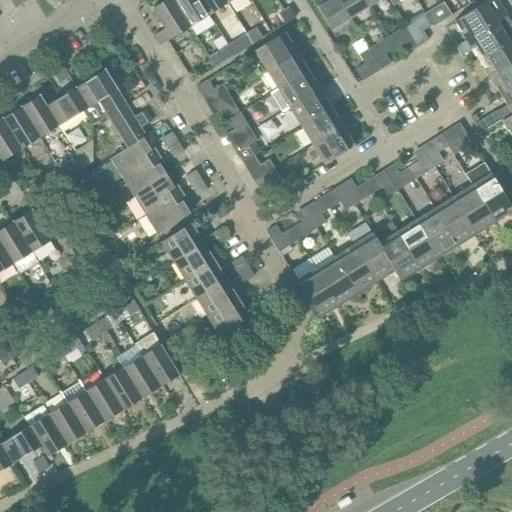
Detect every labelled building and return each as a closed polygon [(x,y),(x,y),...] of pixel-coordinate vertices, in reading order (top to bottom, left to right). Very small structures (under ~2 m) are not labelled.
[(164,29),(154,35),(160,45),(190,27),(172,0),(165,0),(152,9),(164,29)] [(208,15),(198,0),(172,0),(190,27),(208,15)] [(227,4),(224,0),(198,0),(208,15),(227,4)] [(224,0),(227,4),(230,2),(236,12),(250,3),(247,0),(224,0)] [(350,18),(338,0),(311,0),(330,30),(350,18)] [(338,0),(350,18),(368,6),(364,0),(338,0)] [(507,15),(497,0),(487,0),(454,21),(466,40),(507,15)] [(289,7),(284,10),(279,13),(285,23),(295,17),(289,7)] [(423,31),(432,25),(425,14),(406,25),(419,46),(428,40),(423,31)] [(466,40),(455,47),(461,56),(472,49),(478,59),(508,40),(511,37),(511,23),(507,15),(466,40)] [(252,44),(262,37),(256,28),(246,34),(252,44)] [(254,51),(267,70),(297,51),(285,31),(254,51)] [(394,48),(405,42),(398,31),(387,37),(394,48)] [(390,64),(384,55),(394,48),(387,37),(368,49),(380,69),(390,64)] [(234,55),(244,49),(237,39),(228,45),(234,55)] [(489,78),(511,63),(511,45),(508,40),(478,59),(489,78)] [(215,67),(225,61),(218,51),(208,57),(215,67)] [(297,51),(267,70),(278,89),(309,69),(297,51)] [(362,81),(373,74),(365,63),(355,69),(362,81)] [(501,96),(511,89),(511,63),(489,78),(501,96)] [(63,67),(53,73),(60,83),(70,77),(63,67)] [(278,89),(270,93),(282,112),(290,107),(320,88),(309,69),(278,89)] [(75,88),(87,107),(98,100),(105,111),(124,100),(105,70),(75,88)] [(207,80),(195,87),(207,106),(219,99),(228,94),(222,84),(213,90),(207,80)] [(57,126),(87,107),(75,88),(46,106),(57,126)] [(290,107),(301,126),(332,107),(320,88),(290,107)] [(511,89),(501,96),(506,105),(496,111),(502,121),(511,115),(511,89)] [(219,99),(207,106),(213,115),(213,116),(222,110),(228,119),(240,112),(233,102),(228,94),(219,99)] [(46,106),(40,95),(20,107),(39,137),(57,126),(46,106)] [(134,117),(124,100),(105,111),(127,148),(143,138),(146,137),(140,127),(151,121),(145,110),(134,117)] [(2,119),(21,149),(39,137),(20,107),(2,119)] [(301,126),(313,145),(343,125),(332,107),(301,126)] [(228,119),(234,129),(234,130),(246,123),(240,112),(228,119)] [(511,137),(511,115),(502,121),(511,137)] [(481,135),(493,128),(486,117),(475,124),(481,135)] [(2,119),(0,120),(0,158),(2,161),(21,149),(2,119)] [(459,123),(450,129),(458,140),(463,149),(472,143),(459,123)] [(313,145),(324,164),(355,145),(343,125),(313,145)] [(450,129),(440,135),(447,147),(453,156),(463,149),(458,140),(450,129)] [(178,142),(172,132),(162,138),(168,148),(178,142)] [(440,135),(430,141),(437,153),(447,147),(440,135)] [(111,160),(100,167),(111,184),(122,177),(158,155),(154,148),(151,150),(143,138),(127,148),(110,158),(111,160)] [(84,166),(93,161),(92,140),(75,151),(84,166)] [(184,152),(178,142),(168,148),(174,158),(184,152)] [(236,152),(242,162),(254,155),(247,145),(236,152)] [(158,155),(122,177),(133,196),(166,176),(159,164),(162,162),(158,155)] [(254,155),(242,162),(254,181),(265,174),(274,168),(269,159),(260,165),(254,155)] [(409,167),(416,179),(425,173),(418,161),(409,167)] [(59,168),(65,178),(75,173),(68,163),(59,168)] [(409,167),(398,174),(406,185),(416,179),(409,167)] [(65,178),(59,168),(49,175),(55,185),(65,178)] [(265,174),(254,181),(260,192),(269,186),(275,195),(286,188),(280,177),(274,168),(265,174)] [(201,180),(195,170),(185,176),(191,186),(201,180)] [(494,222),(511,211),(511,207),(491,174),(472,186),(494,222)] [(366,182),(373,193),(383,187),(376,175),(366,182)] [(88,176),(79,182),(89,197),(97,192),(88,176)] [(166,176),(133,196),(145,215),(181,192),(177,186),(174,187),(166,176)] [(46,190),(40,180),(30,186),(36,196),(46,190)] [(207,190),(201,180),(191,186),(197,196),(207,190)] [(366,182),(356,188),(363,200),(373,193),(366,182)] [(453,197),(476,234),(494,222),(472,186),(453,197)] [(323,196),(330,207),(340,201),(333,189),(323,196)] [(181,192),(145,215),(157,234),(190,213),(182,201),(185,199),(181,192)] [(323,196),(312,202),(319,214),(330,207),(323,196)] [(434,209),(457,246),(476,234),(453,197),(434,209)] [(223,203),(213,209),(219,219),(229,213),(223,203)] [(416,220),(438,257),(457,246),(434,209),(416,220)] [(44,230),(32,210),(13,222),(32,252),(61,234),(55,224),(44,230)] [(397,232),(420,269),(438,257),(416,220),(397,232)] [(32,252),(13,222),(0,229),(0,243),(13,264),(32,252)] [(301,222),(291,228),(298,239),(308,233),(301,222)] [(400,281),(401,280),(420,269),(397,232),(391,222),(372,234),(378,244),(394,271),(400,281)] [(172,261),(203,242),(191,223),(160,242),(172,261)] [(279,252),(298,239),(291,228),(281,234),(276,225),(266,231),(279,252)] [(215,235),(221,244),(231,238),(225,228),(215,235)] [(378,244),(372,234),(353,245),(376,282),(394,271),(378,244)] [(215,261),(203,242),(172,261),(184,280),(215,261)] [(0,271),(13,264),(0,243),(0,271)] [(335,257),(357,293),(376,282),(353,245),(335,257)] [(248,266),(242,256),(232,262),(238,272),(248,266)] [(316,268),(339,305),(357,293),(335,257),(316,268)] [(196,299),(226,280),(215,261),(184,280),(196,299)] [(248,266),(238,272),(244,282),(254,276),(248,266)] [(316,268),(297,280),(319,317),(339,305),(316,268)] [(238,298),(226,280),(196,299),(207,317),(238,298)] [(275,288),(266,294),(272,304),(281,298),(275,288)] [(219,336),(250,317),(238,298),(207,317),(219,336)] [(133,300),(124,306),(130,316),(140,310),(133,300)] [(0,323),(8,319),(2,309),(0,310),(0,323)] [(95,324),(101,334),(111,328),(105,318),(95,324)] [(91,340),(101,334),(95,324),(85,330),(91,340)] [(76,336),(57,347),(63,357),(82,345),(76,336)] [(160,344),(141,356),(160,387),(179,375),(160,344)] [(54,363),(63,357),(57,347),(48,353),(54,363)] [(6,348),(0,352),(0,360),(2,364),(12,358),(6,348)] [(141,398),(160,387),(141,356),(122,368),(141,398)] [(22,373),(28,383),(38,377),(32,367),(22,373)] [(122,410),(141,398),(122,368),(103,379),(122,410)] [(22,373),(12,379),(19,389),(28,383),(22,373)] [(103,379),(84,391),(104,422),(122,410),(103,379)] [(79,382),(60,394),(66,403),(85,434),(104,422),(84,391),(79,382)] [(66,445),(85,434),(66,403),(47,415),(66,445)] [(41,406),(23,418),(28,426),(40,446),(47,457),(66,445),(47,415),(41,406)] [(0,444),(12,464),(40,446),(28,426),(0,443),(0,444)] [(0,471),(12,464),(0,444),(0,471)] [(43,458),(33,463),(39,474),(49,468),(43,458)]
